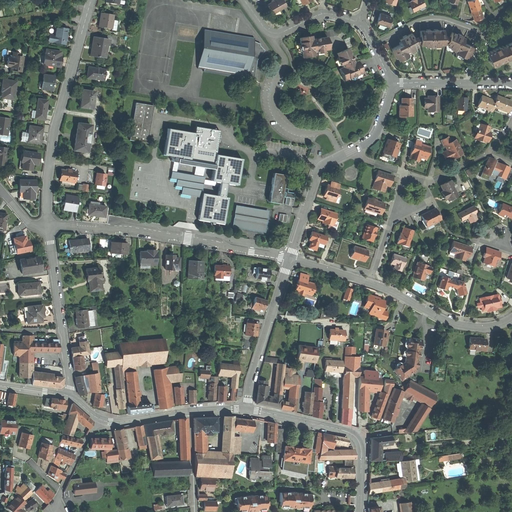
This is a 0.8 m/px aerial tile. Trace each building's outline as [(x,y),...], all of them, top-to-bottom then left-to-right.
[(274,0),(268,4),(274,13),(280,9),(286,6),(282,0),(274,0)] [(408,2),(413,11),(424,5),(421,0),(411,0),(412,0),(408,2)] [(469,0),(467,1),(474,20),(483,17),(477,0),(469,0)] [(98,27),(110,29),(112,15),(100,13),(99,20),(98,27)] [(391,17),(380,13),(378,17),(377,22),(388,26),(391,17)] [(67,28),(60,27),(60,29),(54,28),(53,35),(48,34),(47,41),(65,44),(66,37),(67,28)] [(326,30),(327,37),(336,36),(335,29),(326,30)] [(254,38),(203,30),(197,68),(204,69),(203,71),(229,75),(229,73),(248,76),(253,41),(254,38)] [(420,42),(420,44),(430,43),(430,46),(432,46),(433,46),(433,43),(444,43),(444,42),(444,34),(444,30),(420,31),(420,35),(420,42)] [(447,43),(446,43),(455,47),(454,50),(457,52),(457,53),(461,55),(466,57),(468,54),(469,55),(473,46),(462,42),(464,37),(452,32),(450,36),(447,43)] [(402,43),(391,49),(396,57),(397,56),(399,60),(404,57),(408,55),(407,54),(410,52),(408,49),(418,44),(417,43),(414,37),(412,33),(399,39),(402,43)] [(311,36),(299,38),(303,58),(315,56),(314,52),(329,50),(327,37),(319,39),(312,40),(311,36)] [(109,40),(93,37),(92,42),(92,46),(93,47),(92,56),(98,57),(98,56),(105,57),(106,51),(104,51),(105,45),(108,45),(109,40)] [(344,39),(348,49),(354,46),(350,37),(344,39)] [(260,44),(253,41),(248,76),(255,77),(257,60),(264,50),(260,45),(260,44)] [(500,46),(486,52),(491,63),(498,60),(499,63),(503,61),(511,57),(510,55),(511,53),(511,41),(505,45),(506,46),(505,47),(504,46),(502,45),(502,47),(502,48),(501,49),(500,46)] [(348,49),(336,54),(341,65),(338,67),(344,80),(362,72),(356,58),(353,60),(351,55),(348,49)] [(60,52),(46,50),(46,54),(45,54),(43,64),(53,65),(59,66),(60,60),(59,60),(60,57),(60,52)] [(52,68),(53,65),(43,64),(45,54),(42,54),(40,55),(39,66),(52,68)] [(23,56),(13,55),(13,58),(8,57),(7,66),(11,66),(10,70),(16,71),(21,72),(23,56)] [(86,78),(103,80),(105,69),(88,67),(87,72),(86,78)] [(41,89),(52,90),(53,85),(54,84),(53,84),(53,81),(54,76),(43,75),(41,89)] [(6,98),(14,99),(15,90),(13,89),(14,81),(3,80),(1,91),(3,91),(2,98),(6,98)] [(80,106),(91,108),(94,92),(82,90),(81,99),(80,106)] [(432,96),(426,96),(426,100),(423,100),(423,108),(426,108),(426,109),(438,109),(438,96),(432,96)] [(487,98),(481,96),(477,106),(490,111),(492,106),(494,101),(492,100),(491,100),(486,98),(487,98)] [(496,96),(494,101),(492,106),(499,108),(506,111),(510,101),(505,99),(504,100),(499,98),(500,97),(496,96)] [(460,97),(456,97),(455,110),(466,110),(466,97),(460,97)] [(412,98),(401,98),(401,105),(401,110),(399,110),(399,117),(403,117),(403,116),(412,116),(412,98)] [(47,100),(38,99),(35,118),(44,119),(45,114),(44,114),(45,111),(45,110),(46,110),(47,100)] [(129,140),(147,143),(153,105),(135,102),(129,140)] [(0,133),(7,135),(9,119),(0,117),(0,133)] [(72,149),(85,151),(89,125),(76,123),(74,135),(72,149)] [(489,127),(480,124),(478,131),(476,130),(474,138),(480,140),(479,142),(484,143),(484,141),(487,142),(489,137),(487,137),(488,135),(489,132),(487,132),(489,127)] [(43,128),(29,126),(28,132),(28,137),(25,136),(24,141),(40,144),(42,136),(43,128)] [(194,133),(167,128),(163,155),(174,157),(189,159),(189,161),(213,165),(212,169),(210,180),(219,182),(226,183),(237,185),(242,158),(216,154),(219,130),(195,126),(194,133)] [(443,156),(445,161),(451,158),(451,159),(457,156),(461,153),(459,148),(458,149),(456,145),(457,145),(455,140),(450,142),(448,137),(441,141),(444,146),(445,146),(447,150),(448,153),(443,156)] [(400,144),(388,140),(386,146),(383,153),(390,155),(395,157),(398,150),(400,144)] [(417,145),(413,144),(412,149),(411,149),(409,150),(408,156),(409,156),(408,158),(408,160),(412,161),(414,160),(415,157),(418,157),(424,159),(427,147),(417,145)] [(0,165),(5,166),(8,148),(0,146),(0,165)] [(400,150),(398,150),(395,157),(390,155),(389,157),(397,160),(400,150)] [(39,153),(23,151),(21,161),(24,162),(23,169),(31,170),(32,163),(37,164),(38,159),(39,153)] [(204,167),(212,169),(213,165),(189,161),(189,159),(174,157),(173,158),(171,158),(171,161),(173,161),(177,162),(177,163),(195,166),(204,167)] [(494,160),(488,157),(484,167),(486,169),(484,174),(488,176),(493,178),(494,175),(504,179),(509,169),(509,168),(500,164),(494,161),(494,160)] [(202,176),(204,167),(195,166),(193,174),(202,176)] [(68,170),(62,169),(61,175),(60,180),(62,180),(71,181),(75,182),(76,171),(71,171),(68,170)] [(202,176),(193,174),(176,171),(171,171),(170,178),(176,179),(175,186),(182,187),(181,194),(201,197),(202,193),(203,184),(204,179),(204,176),(202,176)] [(374,180),(373,186),(379,188),(378,190),(384,192),(386,185),(387,180),(390,181),(392,176),(377,171),(374,180)] [(96,176),(94,184),(104,186),(106,174),(96,172),(96,176)] [(268,201),(280,203),(282,191),(283,188),(285,175),(273,173),(268,201)] [(449,181),(440,185),(442,190),(440,191),(442,195),(444,200),(446,199),(447,200),(457,195),(452,186),(454,185),(452,180),(449,181)] [(35,181),(20,181),(20,191),(23,191),(23,198),(34,198),(34,191),(35,191),(35,186),(35,181)] [(339,184),(330,181),(329,185),(326,184),(325,190),(323,195),(326,197),(326,199),(330,200),(331,198),(335,199),(336,196),(339,188),(338,188),(339,184)] [(218,186),(217,195),(224,196),(225,189),(226,183),(219,182),(218,186)] [(217,195),(202,193),(201,197),(197,219),(224,224),(228,197),(224,196),(217,195)] [(63,210),(76,212),(78,197),(65,195),(64,202),(63,210)] [(293,205),(294,198),(286,197),(285,204),(293,205)] [(364,209),(380,214),(381,209),(383,203),(376,201),(373,200),(367,198),(364,209)] [(106,206),(89,204),(88,209),(89,209),(88,214),(95,215),(95,216),(99,216),(104,217),(106,206)] [(511,208),(502,204),(497,214),(502,216),(503,214),(506,216),(511,218),(511,214),(511,208)] [(467,218),(469,221),(472,220),(476,218),(474,214),(476,213),(473,206),(458,213),(461,221),(467,218)] [(236,207),(232,228),(265,235),(269,212),(236,207)] [(427,212),(421,215),(425,224),(430,222),(431,224),(440,219),(435,208),(430,211),(430,212),(427,214),(427,212)] [(336,214),(322,209),(320,214),(318,219),(324,221),(324,223),(329,225),(329,223),(332,224),(336,214)] [(280,215),(279,223),(286,224),(287,216),(280,215)] [(334,224),(332,224),(329,223),(329,225),(328,228),(336,230),(338,223),(335,222),(334,224)] [(363,239),(372,242),(374,235),(373,235),(373,232),(375,233),(376,227),(366,224),(363,234),(364,235),(363,239)] [(411,230),(403,227),(401,234),(400,236),(398,236),(396,243),(398,243),(397,244),(401,245),(401,243),(407,245),(411,230)] [(326,236),(312,232),(310,235),(309,239),(311,240),(309,247),(316,249),(317,245),(318,242),(324,244),(326,236)] [(25,238),(13,240),(14,248),(13,248),(15,254),(30,250),(28,243),(26,244),(25,240),(25,238)] [(70,242),(71,252),(89,250),(88,239),(81,240),(76,240),(76,242),(70,242)] [(462,245),(452,241),(450,249),(456,251),(455,254),(454,256),(464,260),(466,255),(467,255),(470,247),(462,245)] [(118,243),(111,243),(110,252),(127,253),(127,244),(118,243)] [(367,251),(354,246),(351,256),(358,258),(358,260),(364,261),(366,256),(367,251)] [(492,250),(487,249),(486,254),(483,253),(482,257),(484,258),(482,263),(486,264),(490,266),(494,267),(496,261),(497,262),(499,257),(498,257),(500,252),(492,250)] [(150,250),(147,250),(147,252),(140,252),(140,264),(156,264),(156,250),(150,250)] [(405,258),(393,254),(390,263),(394,265),(396,265),(395,269),(400,271),(401,267),(402,267),(405,258)] [(169,255),(165,255),(165,270),(179,270),(179,258),(174,258),(174,255),(169,255)] [(20,261),(22,274),(41,271),(40,264),(39,257),(20,261)] [(195,261),(188,261),(188,266),(189,266),(188,277),(195,277),(195,279),(203,279),(203,274),(202,274),(202,262),(195,261)] [(416,262),(412,277),(417,279),(422,281),(425,273),(427,266),(427,265),(416,262)] [(221,265),(214,265),(213,275),(214,275),(227,275),(228,266),(221,265)] [(99,268),(86,270),(87,275),(87,280),(89,280),(91,290),(101,289),(100,284),(99,279),(101,278),(99,268)] [(255,279),(268,280),(269,275),(269,270),(256,268),(255,279)] [(398,277),(400,271),(395,269),(393,269),(391,275),(398,277)] [(308,276),(300,274),(299,280),(298,280),(297,282),(296,283),(297,285),(297,286),(295,287),(294,290),(295,290),(298,291),(297,294),(302,295),(303,293),(308,294),(309,291),(310,291),(311,288),(312,288),(313,284),(307,282),(307,283),(306,282),(308,276)] [(451,287),(456,289),(457,294),(465,293),(465,292),(463,282),(457,280),(456,282),(455,282),(454,279),(451,278),(449,280),(448,279),(448,278),(442,276),(438,288),(445,291),(446,286),(451,287)] [(25,296),(41,294),(40,289),(40,282),(24,284),(24,289),(25,296)] [(350,290),(345,288),(342,299),(349,301),(350,296),(348,295),(350,290)] [(234,301),(240,303),(242,294),(236,293),(234,301)] [(373,297),(367,295),(365,302),(367,302),(365,307),(370,309),(368,313),(378,316),(377,318),(384,320),(387,312),(380,310),(383,301),(377,299),(373,298),(373,297)] [(480,307),(481,311),(486,310),(487,312),(492,311),(492,309),(495,308),(500,307),(497,295),(491,296),(491,295),(484,297),(484,298),(479,299),(480,303),(480,307)] [(266,300),(254,297),(252,303),(251,302),(249,306),(251,307),(250,309),(259,311),(259,309),(263,310),(265,305),(266,300)] [(42,305),(28,307),(28,312),(26,313),(28,324),(42,322),(41,317),(44,317),(43,311),(42,305)] [(86,310),(76,311),(76,318),(77,327),(87,326),(87,318),(93,317),(92,310),(86,311),(86,310)] [(245,334),(255,335),(255,329),(256,323),(252,323),(247,322),(246,322),(246,324),(246,331),(245,334)] [(334,329),(330,329),(330,334),(329,339),(344,340),(344,330),(338,330),(334,329)] [(386,336),(386,332),(381,331),(376,330),(373,348),(377,349),(378,345),(384,346),(385,341),(386,336)] [(78,337),(80,347),(81,351),(88,350),(86,335),(78,337)] [(472,336),(465,335),(464,347),(470,348),(470,346),(479,347),(480,337),(472,336)] [(415,370),(413,368),(413,367),(416,367),(419,353),(420,353),(421,349),(419,349),(421,339),(415,339),(408,338),(408,342),(407,341),(406,347),(407,347),(406,350),(405,350),(404,356),(406,356),(405,361),(401,364),(401,363),(396,367),(397,367),(394,370),(401,380),(409,374),(410,376),(413,373),(412,372),(415,370)] [(121,364),(122,372),(126,372),(135,371),(134,363),(140,363),(140,366),(150,365),(149,362),(164,360),(164,339),(119,344),(120,352),(121,364)] [(32,355),(32,349),(32,342),(22,342),(13,342),(13,354),(17,354),(19,355),(32,355)] [(317,348),(298,345),(297,360),(304,361),(315,362),(317,348)] [(345,346),(345,356),(355,356),(355,346),(345,346)] [(80,347),(71,348),(72,356),(89,354),(88,350),(81,351),(80,347)] [(120,352),(104,354),(106,366),(114,365),(120,364),(121,364),(120,352)] [(90,360),(89,354),(72,356),(73,363),(75,370),(84,368),(83,361),(90,360)] [(32,363),(32,355),(19,355),(19,363),(32,363)] [(345,356),(344,366),(359,366),(359,356),(355,356),(345,356)] [(341,372),(342,361),(325,360),(325,371),(341,372)] [(104,361),(92,363),(93,370),(105,368),(104,361)] [(32,373),(32,363),(19,363),(19,376),(27,376),(32,377),(32,373)] [(239,365),(219,363),(218,374),(233,375),(238,376),(239,365)] [(278,363),(275,384),(282,385),(285,364),(280,363),(278,363)] [(359,366),(344,366),(344,376),(349,376),(355,376),(358,376),(359,376),(359,371),(359,366)] [(164,367),(155,369),(161,408),(170,406),(168,394),(172,393),(170,382),(169,372),(165,373),(164,367)] [(168,367),(164,367),(165,373),(169,372),(170,382),(181,381),(181,372),(178,372),(178,367),(168,368),(168,367)] [(306,375),(313,377),(315,371),(308,369),(306,375)] [(126,378),(127,387),(137,386),(136,371),(135,371),(126,372),(126,378)] [(62,377),(32,373),(32,377),(27,376),(27,383),(59,388),(62,385),(62,383),(63,380),(62,377)] [(98,373),(93,374),(95,389),(91,390),(91,392),(100,392),(99,383),(98,373)] [(183,381),(191,382),(195,382),(195,374),(190,374),(183,373),(183,381)] [(289,374),(284,374),(283,388),(285,388),(290,388),(291,383),(298,384),(299,375),(289,374)] [(350,384),(349,376),(344,376),(343,378),(341,408),(342,408),(349,408),(350,384)] [(360,377),(359,388),(363,389),(379,390),(380,386),(380,379),(374,379),(360,377)] [(312,401),(313,401),(319,402),(320,396),(319,395),(320,379),(314,378),(312,401)] [(87,393),(83,381),(76,383),(80,395),(83,394),(87,393)] [(406,388),(403,392),(408,395),(413,397),(430,407),(436,396),(410,381),(406,388)] [(297,398),(298,384),(291,383),(290,388),(289,397),(297,398)] [(274,384),(273,398),(280,400),(282,385),(275,384),(274,384)] [(266,386),(258,385),(256,403),(260,404),(265,405),(266,396),(267,386),(266,386)] [(127,387),(129,405),(129,406),(139,405),(139,404),(138,396),(137,386),(127,387)] [(182,387),(174,388),(175,404),(179,403),(183,403),(182,387)] [(398,390),(393,388),(388,401),(398,405),(403,392),(398,390)] [(17,393),(10,392),(8,404),(16,405),(17,393)] [(125,406),(124,392),(117,393),(118,407),(122,407),(125,406)] [(103,394),(95,393),(93,405),(97,406),(101,407),(102,402),(102,398),(103,394)] [(279,408),(280,400),(273,398),(266,396),(265,405),(279,408)] [(295,412),(297,398),(289,397),(289,401),(288,410),(295,412)] [(59,400),(46,398),(45,406),(54,407),(57,407),(65,408),(66,401),(59,400)] [(284,409),(288,410),(289,401),(281,400),(280,407),(284,409)] [(319,402),(313,401),(312,416),(315,417),(320,418),(321,402),(319,402)] [(378,419),(384,404),(376,401),(371,417),(378,419)] [(387,420),(392,422),(398,405),(388,401),(383,419),(387,420)] [(311,403),(304,402),(304,407),(303,412),(307,413),(310,413),(311,403)] [(82,412),(72,403),(69,414),(78,417),(82,412)] [(129,405),(126,406),(128,414),(140,412),(152,409),(151,403),(139,404),(139,405),(129,406),(129,405)] [(404,432),(416,431),(430,408),(423,404),(407,429),(404,432)] [(350,408),(349,408),(342,408),(341,423),(345,424),(349,425),(350,408)] [(92,421),(82,412),(78,417),(77,418),(89,428),(91,425),(92,421)] [(71,435),(77,418),(78,417),(69,414),(63,433),(71,435)] [(226,416),(223,452),(232,453),(232,437),(234,416),(226,416)] [(205,417),(193,418),(194,432),(205,432),(211,432),(217,431),(217,417),(205,417)] [(186,418),(179,419),(181,459),(188,459),(186,418)] [(234,429),(252,432),(253,420),(244,419),(235,418),(234,429)] [(17,430),(17,419),(0,419),(1,433),(11,433),(11,430),(17,430)] [(144,425),(146,436),(156,434),(173,431),(171,420),(160,422),(144,425)] [(269,432),(276,432),(276,429),(276,423),(267,421),(266,425),(269,426),(269,432)] [(142,425),(135,426),(138,445),(139,445),(145,444),(146,444),(142,425)] [(117,429),(113,430),(117,450),(126,449),(122,428),(117,429)] [(205,434),(205,432),(194,432),(194,453),(206,452),(205,434)] [(23,447),(28,448),(30,444),(32,435),(21,433),(18,446),(23,447)] [(332,445),(332,443),(334,436),(322,433),(320,446),(327,447),(332,445)] [(160,458),(156,434),(146,436),(150,459),(160,458)] [(370,442),(370,445),(381,444),(391,443),(391,435),(370,438),(370,442)] [(348,438),(334,436),(332,443),(347,446),(347,442),(348,438)] [(43,437),(41,442),(52,445),(53,439),(43,437)] [(80,439),(69,437),(67,444),(78,446),(79,443),(80,439)] [(240,437),(232,437),(232,453),(232,454),(239,454),(240,437)] [(100,438),(90,438),(90,448),(105,448),(110,448),(110,438),(100,438)] [(275,451),(284,452),(284,446),(282,445),(282,440),(276,440),(276,442),(275,451)] [(52,445),(41,442),(38,457),(43,458),(48,459),(52,445)] [(380,453),(381,444),(370,445),(369,453),(380,453)] [(295,447),(284,446),(284,452),(283,458),(283,459),(308,462),(309,451),(309,449),(299,448),(295,447)] [(64,450),(58,448),(55,458),(60,460),(70,464),(72,460),(75,455),(64,450)] [(128,458),(126,449),(117,450),(119,459),(128,458)] [(110,451),(105,451),(107,464),(118,462),(116,450),(110,451)] [(315,452),(309,451),(308,462),(283,459),(283,458),(281,458),(280,466),(282,466),(282,470),(306,475),(307,471),(314,471),(315,459),(315,455),(315,452)] [(195,462),(206,463),(206,452),(194,453),(195,462)] [(223,452),(206,452),(206,463),(231,464),(232,454),(232,453),(223,452)] [(400,452),(380,453),(380,460),(385,460),(385,461),(401,460),(401,457),(400,452)] [(258,458),(250,458),(250,466),(252,466),(252,470),(249,470),(249,478),(257,479),(257,475),(261,475),(261,479),(269,479),(270,471),(267,471),(267,467),(270,467),(270,462),(269,462),(269,460),(271,460),(271,456),(262,456),(262,461),(260,461),(258,461),(258,458)] [(413,459),(401,461),(404,480),(404,482),(416,480),(413,459)] [(189,475),(188,461),(151,463),(153,476),(189,475)] [(231,477),(231,464),(206,463),(195,462),(195,475),(231,477)] [(12,493),(14,465),(6,465),(4,493),(12,493)] [(62,472),(63,471),(55,467),(54,468),(52,473),(57,476),(63,479),(64,477),(65,474),(62,472)] [(335,477),(352,477),(352,473),(352,468),(335,468),(335,476),(335,477)] [(214,478),(200,478),(200,488),(204,488),(204,490),(214,490),(214,478)] [(84,480),(78,481),(79,485),(72,485),(73,491),(74,496),(86,494),(84,480)] [(405,488),(404,482),(404,480),(389,482),(390,484),(391,484),(390,483),(392,483),(392,484),(394,484),(395,489),(405,488)] [(18,494),(24,500),(36,487),(30,482),(26,486),(18,494)] [(368,493),(390,489),(390,484),(389,482),(369,485),(369,489),(368,493)] [(15,492),(18,494),(26,486),(23,484),(15,492)] [(41,486),(35,491),(46,502),(49,499),(51,497),(46,492),(43,488),(41,486)] [(309,503),(310,503),(310,494),(306,494),(306,493),(301,493),(301,495),(298,495),(296,495),(296,494),(294,494),(292,494),(293,493),(285,492),(285,493),(280,492),(279,501),(280,501),(280,505),(291,506),(292,507),(297,507),(297,506),(309,507),(309,503)] [(165,497),(166,506),(182,504),(182,499),(181,495),(165,497)] [(257,509),(266,508),(266,504),(267,504),(266,495),(261,496),(261,495),(257,495),(257,498),(254,498),(252,498),(252,497),(250,497),(248,497),(248,496),(240,497),(236,498),(236,507),(237,507),(237,510),(247,510),(249,511),(255,511),(257,509)] [(7,508),(11,511),(16,511),(19,509),(25,502),(17,496),(7,508)] [(24,504),(27,510),(31,508),(36,505),(32,499),(24,504)] [(216,501),(202,501),(202,505),(204,505),(204,507),(204,511),(216,511),(216,501)] [(400,503),(401,511),(411,511),(410,502),(400,503)]
